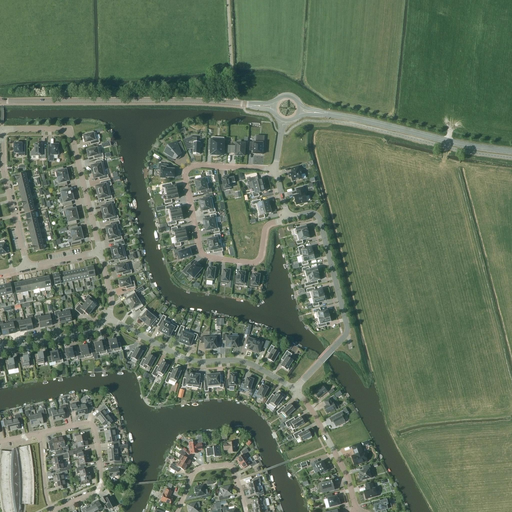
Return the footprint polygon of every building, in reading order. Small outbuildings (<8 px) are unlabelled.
[(93,133),(92,132),(88,133),(88,134),(83,136),(84,143),(91,141),(92,144),(99,143),(98,139),(97,139),(95,133),(93,133)] [(194,148),(194,154),(200,154),(201,147),(202,147),(202,144),(201,144),(201,143),(197,142),(197,138),(190,137),(183,140),(186,149),(190,148),(194,148)] [(223,155),(224,144),(225,144),(227,144),(227,140),(225,140),(224,140),(224,141),(208,140),(208,150),(211,150),(211,154),(223,155)] [(264,140),(256,140),(256,143),(250,142),(250,148),(254,149),(253,154),(262,155),(263,146),(264,146),(264,140)] [(181,156),(181,155),(180,153),(185,152),(181,142),(181,143),(176,144),(176,143),(168,146),(169,147),(166,150),(170,154),(169,156),(175,159),(177,160),(179,159),(180,158),(181,156)] [(21,145),(21,143),(14,143),(14,144),(13,144),(13,148),(14,148),(14,153),(18,153),(18,156),(25,156),(25,145),(21,145)] [(40,143),(36,143),(36,144),(34,144),(34,151),(31,152),(31,156),(38,156),(38,159),(45,159),(45,152),(41,152),(41,144),(40,144),(40,143)] [(51,145),(51,148),(48,148),(48,151),(48,161),(53,161),(53,155),(58,155),(58,154),(59,154),(59,150),(58,150),(58,145),(57,145),(57,144),(54,144),(54,145),(51,145)] [(245,144),(236,144),(236,146),(230,146),(230,153),(236,154),(236,156),(244,156),(245,144)] [(101,154),(99,147),(86,150),(88,157),(95,156),(96,159),(103,157),(102,153),(101,154)] [(92,172),(104,169),(103,163),(102,160),(96,161),(97,164),(90,166),(92,172)] [(161,171),(161,177),(161,179),(166,179),(166,177),(174,178),(175,170),(166,169),(166,168),(165,168),(165,164),(159,164),(158,170),(161,171)] [(300,170),(299,166),(291,168),(292,172),(288,173),(289,178),(291,177),(292,181),(302,179),(301,175),(303,174),(302,170),(300,170)] [(56,172),(57,178),(67,175),(66,169),(63,170),(63,167),(53,169),(54,173),(56,172)] [(104,169),(92,172),(93,179),(100,177),(101,180),(108,178),(107,175),(106,175),(104,169)] [(67,175),(57,178),(58,183),(57,184),(58,187),(67,185),(66,182),(68,181),(67,175)] [(231,188),(229,176),(224,177),(224,178),(222,178),(223,183),(224,185),(221,185),(222,191),(225,191),(226,190),(230,190),(230,188),(231,188)] [(253,188),(254,188),(264,186),(263,179),(255,181),(254,177),(247,179),(248,184),(249,183),(250,184),(251,185),(252,185),(253,188)] [(196,186),(208,184),(209,184),(208,178),(195,180),(196,186)] [(97,193),(109,190),(109,186),(111,185),(110,180),(101,182),(102,185),(95,186),(97,193)] [(176,185),(169,187),(169,184),(162,185),(162,189),(164,188),(165,195),(167,194),(178,192),(176,185)] [(210,193),(208,184),(196,186),(197,192),(205,190),(205,194),(210,193)] [(62,197),(72,195),(70,189),(68,189),(67,186),(58,189),(59,192),(61,192),(62,197)] [(266,191),(264,186),(254,188),(255,191),(252,192),(253,194),(254,198),(259,196),(259,193),(266,191)] [(307,203),(303,187),(296,189),(298,195),(294,196),(296,205),(303,203),(304,204),(307,203)] [(109,190),(97,193),(98,199),(105,197),(106,200),(112,199),(111,196),(109,190)] [(178,192),(167,194),(168,200),(164,201),(165,204),(172,203),(172,200),(179,198),(178,192)] [(199,200),(200,206),(213,203),(212,198),(213,197),(213,194),(206,195),(206,199),(199,200)] [(72,195),(62,197),(63,203),(62,203),(63,207),(72,204),(71,201),(73,201),(72,195)] [(102,213),(114,210),(113,204),(114,204),(114,200),(106,202),(107,205),(100,207),(102,213)] [(252,205),(254,204),(254,205),(256,205),(257,210),(270,207),(268,201),(261,203),(260,200),(253,201),(251,202),(252,205)] [(214,209),(213,203),(200,206),(201,212),(209,210),(209,213),(215,212),(215,209),(214,209)] [(181,207),(173,208),(173,205),(166,207),(166,210),(168,210),(169,216),(182,213),(181,207)] [(67,217),(76,214),(75,208),(73,209),(72,206),(63,208),(64,211),(65,211),(67,217)] [(272,213),(270,207),(257,210),(259,216),(258,216),(259,219),(265,218),(264,215),(272,213)] [(114,210),(102,213),(103,219),(110,218),(111,221),(118,219),(117,216),(116,216),(114,210)] [(182,213),(169,216),(171,222),(168,223),(168,226),(177,224),(176,221),(183,220),(182,213)] [(78,220),(76,214),(67,217),(68,222),(67,222),(67,226),(77,224),(76,220),(78,220)] [(203,220),(204,226),(217,223),(216,218),(217,218),(216,214),(210,215),(211,218),(203,220)] [(118,231),(117,225),(119,224),(119,221),(111,223),(112,226),(105,227),(107,234),(118,231)] [(213,230),(214,233),(220,232),(219,228),(218,228),(217,223),(204,226),(206,231),(213,230)] [(71,236),(81,234),(80,228),(78,228),(77,225),(68,227),(69,231),(70,231),(71,236)] [(295,236),(308,232),(306,226),(294,229),(295,236)] [(175,231),(176,237),(187,235),(185,228),(178,230),(177,227),(171,228),(172,232),(175,231)] [(118,231),(107,234),(108,240),(115,238),(116,241),(122,240),(121,236),(119,230),(118,231)] [(308,232),(295,236),(296,235),(298,241),(296,241),(297,245),(303,243),(302,240),(309,238),(308,232)] [(81,234),(71,236),(73,242),(70,242),(71,246),(82,244),(81,240),(83,239),(81,234)] [(219,243),(218,240),(221,240),(220,234),(214,235),(215,238),(207,240),(208,245),(219,243)] [(187,235),(176,237),(174,237),(175,243),(174,244),(175,247),(181,246),(181,243),(188,241),(187,235)] [(112,254),(124,251),(123,245),(122,241),(116,243),(117,246),(110,248),(112,254)] [(221,243),(219,243),(208,245),(210,251),(218,249),(219,252),(223,251),(222,249),(221,243)] [(301,256),(313,253),(312,247),(304,249),(304,246),(298,247),(299,253),(302,253),(303,256),(301,256)] [(190,248),(183,251),(182,248),(174,251),(175,256),(179,255),(181,260),(192,256),(190,248)] [(124,251),(112,254),(113,260),(120,259),(121,261),(127,260),(126,257),(124,251)] [(313,253),(301,256),(302,262),(302,266),(308,264),(308,261),(315,259),(313,253)] [(200,265),(197,262),(191,268),(189,265),(183,272),(187,275),(189,273),(194,278),(196,280),(200,275),(198,273),(202,269),(199,267),(200,265)] [(129,270),(128,264),(115,267),(117,274),(123,272),(124,275),(132,273),(131,270),(129,270)] [(93,266),(87,268),(89,278),(95,277),(93,266)] [(305,271),(306,277),(319,274),(317,268),(310,270),(309,267),(302,268),(303,272),(305,271)] [(215,268),(211,268),(209,268),(208,272),(208,274),(205,274),(204,280),(207,280),(208,281),(209,280),(212,281),(212,279),(214,280),(215,268)] [(230,270),(226,270),(224,270),(223,274),(223,276),(220,276),(219,282),(222,283),(223,283),(227,283),(227,282),(229,282),(230,270)] [(239,272),(238,276),(235,275),(234,284),(237,285),(238,285),(242,285),(242,284),(243,284),(245,273),(241,272),(240,273),(239,272)] [(54,285),(60,284),(58,274),(52,275),(54,285)] [(260,275),(255,274),(255,275),(253,274),(253,279),(252,281),(249,280),(249,287),(252,287),(253,287),(257,288),(257,286),(258,286),(260,275)] [(320,280),(319,274),(306,277),(307,283),(305,284),(305,287),(314,285),(313,282),(320,280)] [(43,278),(45,288),(51,287),(49,277),(43,278)] [(131,282),(130,278),(118,281),(120,288),(127,286),(127,289),(135,287),(134,281),(131,282)] [(16,294),(22,293),(20,283),(14,284),(16,294)] [(311,298),(324,295),(323,289),(315,291),(314,287),(306,290),(307,293),(310,292),(311,298)] [(125,299),(128,304),(137,299),(134,294),(135,294),(134,291),(125,295),(127,298),(125,299)] [(84,304),(92,311),(96,306),(91,302),(93,299),(88,295),(84,300),(86,302),(84,304)] [(324,295),(311,298),(313,304),(312,304),(313,307),(319,306),(318,303),(326,301),(324,295)] [(137,299),(128,304),(131,310),(133,309),(135,311),(143,306),(141,303),(140,304),(137,299)] [(88,315),(92,311),(84,304),(82,307),(79,304),(75,309),(81,314),(83,311),(88,315)] [(66,312),(63,313),(65,323),(71,321),(70,315),(73,314),(72,308),(66,309),(66,312)] [(140,319),(144,323),(151,315),(146,311),(147,310),(145,308),(139,315),(141,317),(140,319)] [(317,319),(318,319),(318,318),(329,315),(328,309),(321,311),(320,308),(313,310),(314,314),(315,313),(317,319)] [(65,323),(63,313),(60,313),(60,311),(54,312),(55,318),(58,318),(60,324),(65,323)] [(49,316),(44,317),(46,327),(52,325),(50,319),(53,319),(52,312),(49,313),(49,316)] [(24,321),(26,331),(32,330),(31,323),(34,323),(32,315),(27,317),(28,320),(24,321)] [(40,328),(46,327),(44,317),(41,317),(40,315),(34,316),(36,322),(39,322),(40,328)] [(151,315),(144,323),(149,327),(150,325),(153,327),(159,320),(156,318),(155,319),(151,315)] [(163,334),(169,322),(164,320),(166,317),(163,315),(159,323),(161,324),(158,331),(163,334)] [(331,322),(329,315),(318,318),(318,319),(319,324),(318,325),(319,328),(325,327),(324,323),(331,322)] [(20,318),(15,319),(16,326),(19,326),(20,332),(26,331),(24,321),(21,321),(20,318)] [(10,324),(7,324),(9,334),(15,333),(13,327),(16,326),(15,319),(9,320),(10,324)] [(3,322),(0,322),(0,329),(1,330),(3,336),(9,334),(7,324),(3,325),(3,322)] [(169,322),(163,334),(169,337),(172,330),(175,332),(178,326),(175,325),(174,326),(169,324),(170,323),(169,322)] [(178,342),(184,344),(188,332),(183,330),(184,327),(181,326),(178,334),(181,335),(178,342)] [(194,334),(188,332),(184,344),(189,346),(192,339),(195,341),(197,335),(194,334)] [(225,347),(231,348),(232,337),(226,337),(226,335),(223,335),(222,341),(226,341),(225,347)] [(237,337),(232,337),(231,348),(235,348),(237,348),(237,343),(237,342),(240,342),(241,335),(238,335),(237,337)] [(209,337),(210,349),(211,350),(215,349),(216,348),(216,342),(219,342),(218,336),(215,336),(209,337)] [(246,344),(248,345),(247,349),(252,351),(256,341),(251,339),(251,337),(248,336),(246,344)] [(205,350),(210,349),(209,337),(204,337),(200,337),(201,344),(204,343),(205,350)] [(116,343),(116,339),(108,340),(110,347),(107,347),(108,353),(114,352),(121,351),(120,343),(116,343)] [(263,348),(267,349),(269,342),(266,341),(265,342),(262,341),(262,343),(256,341),(252,351),(252,352),(256,353),(257,353),(258,353),(260,349),(260,347),(263,348)] [(102,346),(101,342),(94,343),(96,353),(99,353),(99,355),(107,353),(105,346),(102,346)] [(79,346),(81,353),(81,356),(83,356),(84,356),(85,358),(88,357),(92,357),(91,349),(88,349),(87,349),(87,347),(86,345),(79,346)] [(274,347),(271,345),(268,351),(271,352),(267,359),(273,362),(278,353),(272,350),(274,347)] [(73,352),(72,348),(65,350),(66,356),(67,359),(69,359),(70,361),(78,360),(76,352),(73,352)] [(142,351),(136,348),(132,355),(130,353),(127,358),(130,360),(131,358),(137,361),(142,351)] [(58,356),(57,351),(50,353),(52,362),(55,362),(55,364),(63,363),(61,355),(58,356)] [(291,354),(286,351),(282,358),(284,360),(280,366),(287,371),(289,367),(288,366),(293,360),(289,358),(291,354)] [(43,356),(42,353),(35,355),(37,365),(47,362),(46,355),(43,356)] [(155,358),(149,355),(145,361),(142,360),(139,365),(145,368),(146,366),(149,368),(155,358)] [(28,359),(27,356),(20,358),(22,368),(33,365),(31,358),(28,359)] [(13,362),(13,359),(5,361),(8,371),(9,375),(15,373),(14,369),(18,369),(17,361),(13,362)] [(168,365),(162,362),(158,369),(155,367),(151,375),(156,378),(158,375),(162,377),(168,365)] [(180,371),(174,368),(171,375),(168,374),(165,382),(168,383),(169,381),(175,383),(180,371)] [(191,387),(193,374),(187,374),(186,381),(183,381),(182,387),(185,387),(186,387),(191,387)] [(193,374),(191,387),(197,388),(197,389),(201,389),(201,383),(198,383),(199,375),(193,374)] [(219,374),(213,375),(214,388),(219,387),(219,388),(223,388),(222,382),(219,382),(219,374)] [(236,374),(231,374),(229,374),(229,378),(229,380),(226,380),(225,389),(229,389),(229,387),(234,387),(234,385),(235,385),(236,374)] [(214,388),(213,375),(206,375),(207,383),(204,383),(204,392),(208,391),(208,388),(214,388)] [(248,379),(246,378),(245,382),(244,384),(241,383),(239,391),(242,392),(243,390),(247,392),(248,390),(249,390),(253,380),(248,378),(248,379)] [(263,386),(261,386),(259,389),(258,391),(256,390),(252,397),(255,398),(256,397),(260,399),(261,397),(262,398),(267,388),(263,386)] [(327,391),(323,386),(317,390),(316,390),(314,392),(314,393),(319,398),(327,391)] [(282,398),(276,394),(272,400),(269,398),(265,404),(268,406),(269,404),(274,408),(282,398)] [(332,403),(330,398),(324,401),(326,404),(327,406),(324,407),(325,408),(324,409),(326,412),(327,412),(328,413),(336,408),(333,403),(332,403)] [(85,404),(79,405),(82,415),(87,414),(86,409),(89,408),(88,404),(91,403),(91,401),(88,401),(87,400),(84,400),(85,404)] [(76,416),(82,415),(79,405),(76,406),(76,403),(70,404),(72,412),(75,411),(76,416)] [(99,421),(107,414),(105,412),(108,409),(104,404),(97,410),(100,413),(95,416),(99,421)] [(279,415),(280,413),(281,413),(285,417),(294,409),(289,404),(284,409),(282,407),(276,412),(279,415)] [(57,410),(59,420),(65,419),(64,414),(67,413),(65,406),(60,407),(60,409),(57,410)] [(59,420),(57,410),(54,411),(54,410),(52,408),(48,409),(49,417),(52,416),(53,421),(59,420)] [(38,414),(35,415),(37,425),(43,424),(42,418),(45,418),(43,410),(37,412),(38,414)] [(37,425),(35,415),(32,416),(31,413),(29,413),(28,411),(25,412),(27,422),(30,421),(31,426),(37,425)] [(344,416),(342,412),(330,419),(331,422),(333,421),(336,427),(345,422),(342,416),(344,416)] [(12,420),(14,430),(20,429),(19,423),(22,423),(20,414),(14,415),(15,419),(12,420)] [(109,417),(107,414),(99,421),(103,425),(107,422),(109,425),(115,420),(111,415),(109,417)] [(303,423),(300,417),(293,421),(292,419),(284,423),(288,428),(290,427),(292,430),(303,423)] [(14,430),(12,420),(6,421),(5,419),(2,419),(4,427),(7,426),(8,431),(14,430)] [(105,437),(115,436),(115,433),(118,432),(116,426),(109,427),(110,431),(104,431),(105,437)] [(311,438),(307,430),(301,434),(299,431),(293,434),(296,440),(298,438),(300,442),(307,438),(307,439),(311,438)] [(77,442),(87,440),(86,434),(79,436),(78,433),(74,434),(74,437),(76,437),(77,442)] [(120,445),(119,441),(119,439),(120,439),(120,435),(115,436),(105,437),(107,443),(112,442),(112,446),(120,445)] [(57,438),(59,448),(62,447),(63,450),(68,449),(67,441),(64,442),(63,437),(57,438)] [(56,449),(59,448),(57,438),(52,439),(52,441),(48,442),(50,451),(51,451),(57,450),(56,449)] [(76,451),(82,450),(84,449),(83,446),(88,445),(87,440),(77,442),(78,445),(75,446),(76,451)] [(196,444),(196,442),(189,443),(190,454),(197,453),(197,450),(202,450),(201,443),(198,444),(196,444)] [(235,452),(234,442),(227,443),(227,444),(223,444),(224,450),(228,450),(228,453),(235,452)] [(363,453),(360,444),(352,446),(355,455),(352,457),(355,465),(367,460),(364,452),(363,453)] [(120,445),(112,446),(108,446),(108,450),(107,450),(108,456),(118,455),(118,452),(122,451),(121,450),(121,449),(124,448),(124,445),(121,445),(120,445)] [(18,455),(29,453),(29,450),(28,446),(17,448),(18,451),(18,455)] [(220,456),(219,446),(212,447),(213,448),(210,449),(210,448),(206,449),(207,457),(210,456),(213,456),(214,457),(220,456)] [(14,507),(14,511),(20,511),(21,504),(21,502),(21,497),(21,490),(21,483),(21,477),(21,476),(20,469),(20,464),(19,462),(18,455),(18,451),(17,448),(15,448),(15,447),(14,447),(13,447),(13,448),(12,449),(12,452),(11,458),(11,460),(11,468),(11,471),(11,475),(11,483),(12,491),(12,497),(13,499),(14,507)] [(236,459),(239,464),(247,459),(244,454),(248,451),(246,448),(241,452),(242,455),(236,459)] [(82,450),(76,451),(73,452),(74,455),(75,454),(76,457),(78,456),(79,459),(88,457),(87,452),(82,453),(82,450)] [(177,460),(179,461),(187,466),(190,461),(184,457),(186,454),(184,453),(181,451),(180,450),(178,453),(180,455),(177,460)] [(0,453),(0,459),(11,460),(11,458),(12,452),(0,451),(0,453)] [(31,460),(29,453),(18,455),(19,462),(31,460)] [(53,465),(63,463),(62,460),(66,459),(65,453),(56,455),(57,458),(52,459),(53,465)] [(118,455),(108,456),(108,462),(114,461),(114,464),(122,463),(121,458),(118,458),(118,455)] [(90,462),(88,457),(79,459),(79,462),(79,463),(78,463),(79,465),(77,465),(78,468),(83,467),(85,467),(84,464),(90,462)] [(11,460),(0,459),(0,467),(11,468),(11,460)] [(247,459),(239,464),(242,469),(249,465),(251,467),(256,464),(254,461),(252,462),(251,460),(249,462),(247,459)] [(31,463),(31,460),(19,462),(20,464),(20,469),(31,467),(31,463)] [(319,463),(317,460),(310,464),(312,467),(316,465),(318,467),(316,468),(318,472),(319,471),(321,474),(323,473),(324,474),(327,472),(327,471),(328,470),(323,461),(319,463)] [(184,471),(187,466),(179,461),(177,464),(175,462),(174,464),(172,463),(169,468),(177,472),(180,468),(184,471)] [(63,463),(53,465),(54,470),(59,469),(60,472),(68,470),(68,467),(64,468),(63,463)] [(371,469),(370,465),(363,467),(364,471),(360,472),(361,475),(360,475),(360,476),(359,477),(360,480),(361,480),(361,481),(371,478),(369,470),(371,469)] [(121,471),(121,466),(114,466),(115,469),(108,470),(109,477),(119,476),(119,472),(121,472),(121,471)] [(11,471),(11,468),(0,467),(0,475),(11,475),(11,471)] [(32,475),(31,467),(20,469),(21,476),(32,475)] [(80,476),(90,474),(89,469),(84,470),(83,467),(78,468),(76,469),(77,474),(80,473),(80,476)] [(54,482),(64,480),(64,477),(66,476),(66,474),(67,474),(67,471),(59,473),(60,475),(53,477),(54,482)] [(91,480),(90,474),(80,476),(81,481),(79,481),(80,485),(85,484),(84,481),(91,480)] [(0,484),(11,483),(11,475),(0,475),(0,484)] [(247,484),(249,489),(258,487),(257,483),(261,483),(259,477),(253,479),(254,482),(247,484)] [(64,480),(54,482),(56,487),(61,486),(61,489),(70,488),(69,484),(68,485),(67,483),(65,483),(64,480)] [(320,483),(320,484),(318,484),(320,492),(322,492),(323,493),(334,490),(332,480),(320,483)] [(0,484),(0,488),(0,492),(12,491),(11,483),(0,484)] [(374,489),(372,483),(365,485),(367,490),(364,491),(366,499),(377,496),(375,488),(374,489)] [(203,486),(194,488),(196,496),(203,495),(203,498),(210,496),(209,493),(207,493),(207,489),(204,490),(203,486)] [(231,494),(230,486),(221,488),(223,496),(218,497),(219,501),(226,499),(225,496),(231,494)] [(259,490),(258,487),(249,489),(250,495),(257,493),(258,496),(264,494),(262,489),(259,490)] [(171,491),(166,489),(164,494),(163,494),(160,500),(170,504),(172,498),(169,496),(171,491)] [(12,491),(0,492),(1,497),(1,501),(13,499),(12,497),(12,491)] [(333,497),(332,494),(325,496),(326,499),(328,499),(330,507),(340,505),(339,499),(337,500),(337,496),(333,497)] [(106,498),(105,496),(100,499),(103,504),(102,505),(104,509),(108,508),(109,509),(115,506),(110,496),(106,498)] [(265,502),(264,497),(258,499),(252,500),(253,503),(252,503),(253,509),(263,507),(266,506),(269,505),(268,501),(265,502)] [(14,507),(13,499),(1,501),(3,509),(14,507)] [(380,500),(372,502),(373,506),(374,505),(375,511),(377,511),(381,511),(385,511),(387,511),(386,511),(386,510),(392,508),(390,499),(380,501),(380,500)] [(89,506),(92,511),(98,511),(99,511),(98,510),(102,508),(97,500),(94,502),(94,503),(89,506)] [(199,502),(196,503),(187,505),(188,511),(194,511),(196,511),(195,511),(202,511),(202,510),(200,511),(198,511),(197,510),(197,508),(200,507),(199,502)]
